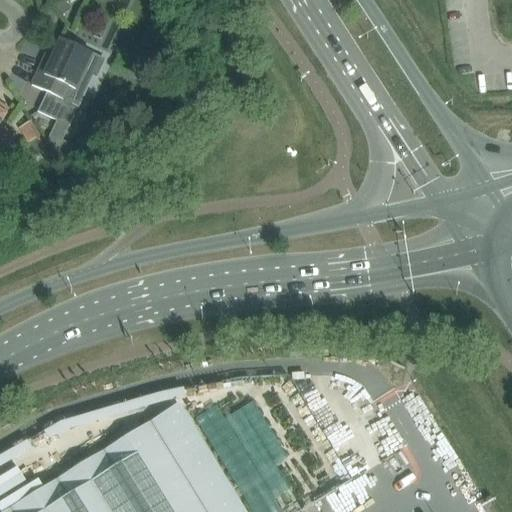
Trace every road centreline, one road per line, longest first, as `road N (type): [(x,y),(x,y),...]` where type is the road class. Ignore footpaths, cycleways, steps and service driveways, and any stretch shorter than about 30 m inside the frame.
road 1 (secondary): [(0,360),(119,309),(482,250)]
road 2 (secondary): [(342,221),(163,255),(61,281),(0,308)]
road 3 (secondary): [(492,186),(364,0)]
road 4 (secondary): [(370,88),(379,163),(369,193),(342,221)]
road 5 (secondary): [(370,88),(447,197)]
